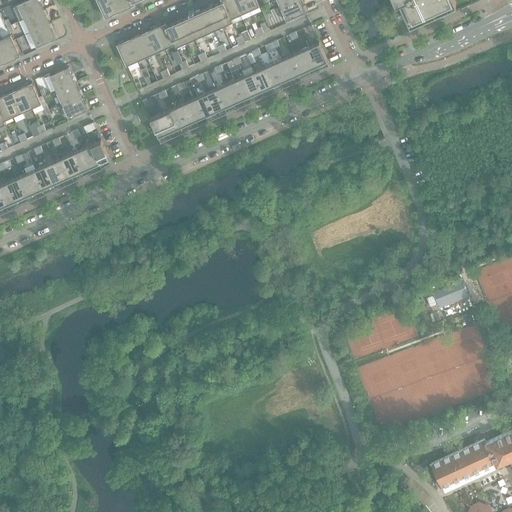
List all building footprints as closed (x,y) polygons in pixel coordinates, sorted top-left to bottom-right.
[(43,9),(39,1),(41,0),(26,0),(18,4),(24,18),(45,8),(43,9)] [(115,12),(109,0),(98,0),(106,17),(112,14),(112,13),(115,12)] [(125,8),(120,0),(109,0),(115,12),(119,10),(119,11),(125,8)] [(134,3),(132,0),(120,0),(125,8),(131,5),(130,5),(134,3)] [(231,17),(223,0),(222,0),(222,1),(214,4),(223,25),(232,21),(230,18),(231,17)] [(241,13),(234,0),(223,0),(231,17),(241,13)] [(250,9),(245,0),(234,0),(241,13),(250,9)] [(259,5),(256,0),(245,0),(250,9),(259,5)] [(308,10),(305,5),(303,6),(300,0),(291,0),(280,5),(281,7),(285,17),(286,20),(308,10)] [(455,0),(399,0),(410,22),(456,1),(455,0)] [(223,25),(214,4),(205,9),(214,29),(223,25)] [(49,23),(45,14),(48,13),(45,8),(24,18),(30,32),(52,22),(49,23)] [(214,29),(205,9),(195,13),(204,33),(214,29)] [(204,33),(195,13),(186,17),(195,37),(204,33)] [(195,37),(186,17),(176,21),(186,42),(195,37)] [(186,42),(176,21),(167,25),(176,46),(186,42)] [(56,37),(52,28),(54,27),(52,22),(30,32),(37,46),(56,37)] [(176,46),(167,25),(165,22),(161,24),(161,23),(156,26),(165,47),(174,43),(175,46),(176,46)] [(165,47),(156,26),(150,29),(147,30),(156,51),(165,47)] [(156,51),(147,30),(143,32),(142,32),(137,34),(147,55),(156,51)] [(20,54),(11,34),(1,38),(10,59),(16,57),(16,56),(20,54)] [(147,55),(137,34),(131,37),(131,38),(128,39),(137,59),(147,55)] [(10,59),(1,38),(0,38),(0,61),(1,63),(4,61),(5,62),(10,59)] [(137,59),(128,39),(124,41),(124,40),(117,43),(127,64),(137,59)] [(330,65),(319,41),(309,45),(320,69),(330,65)] [(320,69),(309,45),(300,49),(311,73),(320,69)] [(311,73),(300,49),(291,54),(301,77),(311,73)] [(301,77),(291,54),(281,58),(292,82),(301,77)] [(292,82),(281,58),(272,62),(283,86),(292,82)] [(283,86),(272,62),(263,66),(273,90),(283,86)] [(77,80),(75,74),(73,76),(69,66),(50,75),(56,90),(75,81),(77,80)] [(273,90),(263,66),(253,70),(264,94),(273,90)] [(264,94),(253,70),(244,74),(255,98),(264,94)] [(255,98),(244,74),(234,79),(245,103),(255,98)] [(245,103),(234,79),(225,83),(236,107),(245,103)] [(84,94),(81,88),(79,89),(75,81),(56,90),(62,103),(81,95),(84,94)] [(41,102),(32,82),(28,84),(28,83),(22,86),(31,107),(41,102)] [(236,107),(225,83),(216,87),(226,111),(236,107)] [(31,107),(22,86),(16,88),(17,89),(13,90),(22,111),(31,107)] [(226,111),(216,87),(206,91),(217,115),(226,111)] [(22,111),(13,90),(10,92),(9,92),(3,94),(13,115),(22,111)] [(217,115),(206,91),(197,96),(208,119),(217,115)] [(13,115),(3,94),(0,95),(0,112),(5,123),(5,122),(4,119),(13,115)] [(90,108),(87,102),(85,103),(81,95),(62,103),(68,117),(90,108)] [(208,119),(197,96),(188,100),(199,124),(208,119)] [(199,124),(188,100),(179,104),(189,128),(199,124)] [(189,128),(179,104),(169,108),(180,132),(189,128)] [(180,132),(169,108),(160,112),(171,136),(180,132)] [(171,136),(160,112),(150,117),(161,141),(171,136)] [(112,162),(101,139),(91,143),(102,167),(112,162)] [(102,167),(91,143),(82,147),(92,171),(102,167)] [(92,171),(82,147),(73,151),(83,175),(92,171)] [(83,175),(73,151),(63,156),(74,179),(83,175)] [(74,179),(63,156),(54,160),(65,183),(74,179)] [(65,183),(54,160),(45,164),(55,188),(65,183)] [(55,188),(45,164),(35,168),(46,192),(55,188)] [(46,192),(35,168),(26,172),(37,196),(46,192)] [(37,196),(26,172),(17,176),(27,200),(37,196)] [(27,200),(17,176),(7,181),(18,204),(27,200)] [(18,204),(7,181),(0,183),(0,189),(8,209),(18,204)] [(0,212),(8,209),(0,189),(0,212)] [(435,269),(439,281),(444,279),(439,268),(435,269)] [(432,304),(462,293),(465,291),(461,280),(428,293),(432,304)] [(511,429),(486,441),(484,438),(431,463),(442,486),(469,474),(470,476),(475,473),(474,471),(495,462),(496,465),(509,459),(510,459),(511,463),(511,429)] [(217,511),(222,507),(223,507),(206,489),(194,500),(198,505),(190,511),(217,511)]
